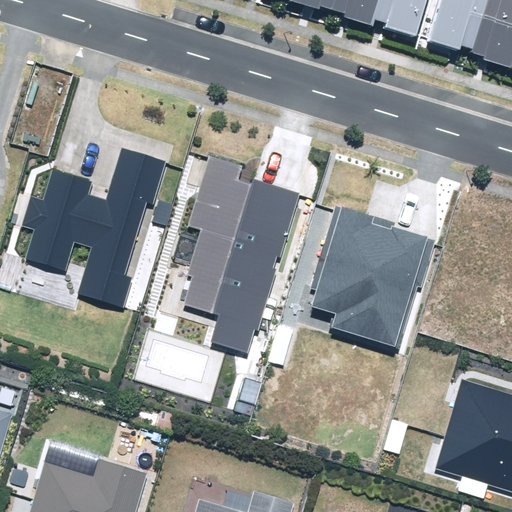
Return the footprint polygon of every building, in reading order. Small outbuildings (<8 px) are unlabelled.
[(290,0),(291,1),(320,10),(321,6),(345,14),(344,17),(372,26),(375,18),(387,22),(386,27),(416,36),(427,0),(290,0)] [(461,46),(475,50),(489,0),(440,0),(428,41),(460,50),(461,46)] [(511,0),(489,0),(475,50),(474,53),(484,56),(483,59),(511,67),(511,0)] [(78,294),(123,307),(133,277),(125,274),(147,202),(154,205),(167,162),(121,148),(106,198),(90,194),(94,181),(52,169),(43,199),(31,196),(22,224),(34,228),(25,259),(65,271),(74,241),(92,247),(78,294)] [(210,343),(247,354),(254,330),(257,331),(276,270),(274,269),(277,258),(280,258),(300,193),(253,178),(251,182),(237,178),(240,166),(209,156),(187,225),(201,230),(187,276),(192,278),(184,305),(218,315),(210,343)] [(332,327),(398,348),(418,287),(422,288),(437,241),(393,227),(394,223),(337,205),(311,290),(318,292),(313,308),(335,315),(332,327)] [(434,470),(511,492),(511,395),(460,380),(434,470)] [(0,454),(12,414),(0,410),(0,454)] [(135,511),(147,474),(99,459),(94,477),(45,462),(29,511),(135,511)] [(291,511),(295,502),(255,491),(248,511),(245,511),(198,499),(194,511),(291,511)]
